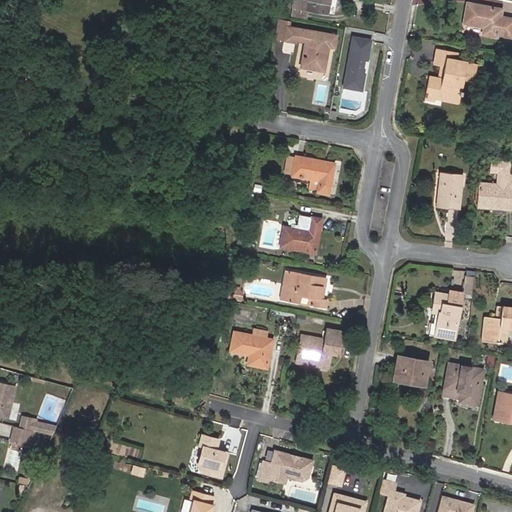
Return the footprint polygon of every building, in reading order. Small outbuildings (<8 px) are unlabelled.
[(292,16),(306,19),(307,10),(327,14),(329,0),(307,0),(307,1),(304,0),(294,0),(293,7),(287,5),(283,7),(282,11),(285,14),(292,15),(292,16)] [(511,17),(501,16),(502,9),(467,3),(464,23),(485,27),(483,34),(497,37),(498,35),(511,37),(511,17)] [(307,39),(302,67),(324,71),(328,46),(334,47),(336,35),(286,26),(287,21),(280,20),(276,39),(295,42),(296,37),(307,39)] [(352,36),(343,86),(362,90),(365,73),(362,72),(365,59),(367,59),(371,39),(352,36)] [(429,75),(425,99),(435,101),(436,98),(459,103),(463,79),(474,81),(477,64),(458,60),(460,53),(438,49),(435,65),(447,67),(445,78),(429,75)] [(340,107),(356,110),(361,107),(362,101),(342,97),(340,107)] [(296,156),(287,155),(284,174),(292,175),(296,156)] [(296,156),(292,175),(311,179),(309,189),(329,193),(334,163),(296,156)] [(500,162),(491,161),(490,172),(497,172),(496,184),(479,183),(477,206),(511,208),(511,173),(506,173),(507,165),(500,165),(500,162)] [(441,173),(437,205),(459,208),(462,175),(441,173)] [(252,191),(259,192),(260,186),(254,184),(252,191)] [(285,227),(281,247),(316,253),(322,219),(305,216),(302,230),(285,227)] [(281,300),(288,301),(294,272),(286,271),(281,300)] [(294,272),(288,301),(326,308),(327,300),(320,299),(322,286),(324,286),(326,277),(294,272)] [(472,294),(474,276),(472,275),(467,275),(465,294),(472,294)] [(235,289),(233,297),(240,299),(242,290),(235,289)] [(436,291),(429,333),(454,338),(462,292),(450,290),(449,294),(436,291)] [(505,319),(500,318),(489,317),(487,341),(498,342),(499,328),(507,329),(511,329),(511,306),(506,305),(505,319)] [(295,313),(293,322),(310,326),(312,317),(295,313)] [(329,365),(331,353),(339,354),(343,331),(328,328),(326,339),(302,335),(297,359),(329,365)] [(499,328),(498,342),(506,343),(507,329),(499,328)] [(248,364),(267,367),(273,339),(234,331),(230,351),(250,354),(248,364)] [(393,379),(424,385),(428,360),(398,354),(393,379)] [(495,355),(485,354),(483,364),(493,366),(495,355)] [(461,395),(461,399),(460,401),(477,404),(483,369),(449,362),(444,391),(461,395)] [(0,414),(8,416),(15,385),(0,381),(0,414)] [(511,393),(500,392),(494,419),(511,422),(511,393)] [(30,429),(32,418),(22,416),(20,427),(30,429)] [(30,429),(34,430),(35,431),(52,434),(55,428),(57,424),(37,420),(32,418),(30,429)] [(12,440),(26,444),(28,439),(33,440),(35,431),(30,429),(20,427),(15,426),(12,440)] [(221,440),(204,435),(202,446),(205,447),(200,465),(204,472),(224,477),(226,470),(223,469),(227,453),(219,450),(221,440)] [(11,445),(26,448),(26,444),(12,440),(11,445)] [(290,455),(273,450),(270,463),(261,461),(256,478),(265,481),(266,477),(282,482),(284,475),(299,480),(305,476),(310,460),(296,456),(295,458),(289,457),(290,455)] [(343,469),(330,465),(325,481),(339,484),(343,469)] [(212,495),(189,489),(187,497),(191,498),(187,511),(208,511),(211,503),(210,503),(212,495)] [(398,492),(388,489),(381,511),(414,511),(418,500),(402,496),(397,495),(398,492)] [(332,493),(327,511),(360,511),(364,501),(353,498),(352,501),(347,499),(347,497),(332,493)] [(440,495),(435,511),(469,511),(472,503),(440,495)]
